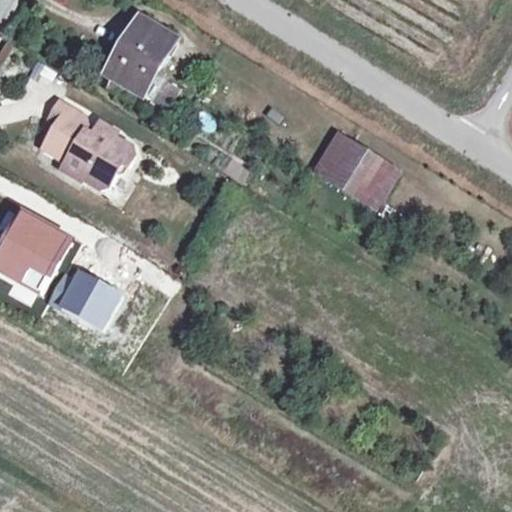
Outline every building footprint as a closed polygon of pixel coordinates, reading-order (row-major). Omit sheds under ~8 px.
[(179,42),(142,20),(107,77),(114,81),(110,89),(148,113),(153,105),(167,81),(158,77),(179,42)] [(177,88),(167,81),(153,105),(163,110),(177,88)] [(68,102),(57,124),(67,130),(51,161),(80,176),(75,185),(95,196),(97,193),(115,203),(123,200),(135,176),(142,179),(150,164),(144,145),(126,135),(128,131),(111,121),(104,135),(97,131),(98,128),(94,116),(68,102)] [(338,134),(314,174),(380,215),(405,174),(338,134)] [(74,244),(26,216),(0,261),(0,272),(43,297),(74,244)]
